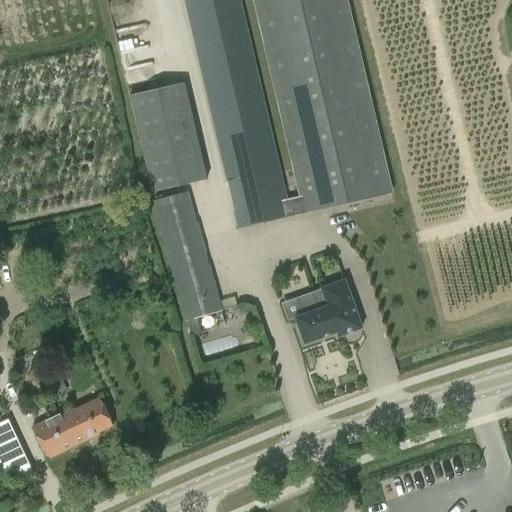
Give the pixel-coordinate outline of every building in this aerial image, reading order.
[(183,0),(237,229),(392,192),(347,0),(254,0),(301,196),(287,199),(240,0),(183,0)] [(129,95),(151,191),(206,179),(184,82),(129,95)] [(188,191),(153,202),(152,202),(186,323),(222,310),(188,191)] [(336,333),(338,337),(361,329),(345,280),(320,288),(300,296),(306,313),(295,317),(304,343),(336,333)] [(98,398),(73,410),(72,409),(32,428),(47,460),(87,440),(86,438),(111,426),(98,398)] [(0,449),(17,441),(7,420),(0,422),(0,449)]
